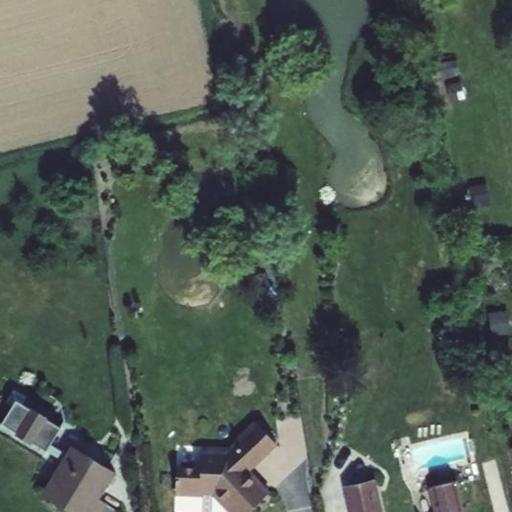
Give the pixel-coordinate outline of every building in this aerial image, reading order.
[(507,310),(487,311),(488,335),(508,334),(507,310)] [(39,493),(69,511),(102,511),(104,509),(96,504),(118,469),(71,441),(66,450),(51,441),(62,424),(18,398),(3,424),(60,458),(39,493)] [(210,494),(225,511),(247,511),(269,494),(249,471),(278,445),(256,421),(220,453),(202,452),(202,468),(176,467),(175,493),(210,494)] [(347,511),(461,511),(453,480),(431,485),(437,511),(382,511),(375,478),(341,486),(347,511)] [(194,511),(196,497),(176,496),(175,504),(185,505),(184,511),(194,511)]
